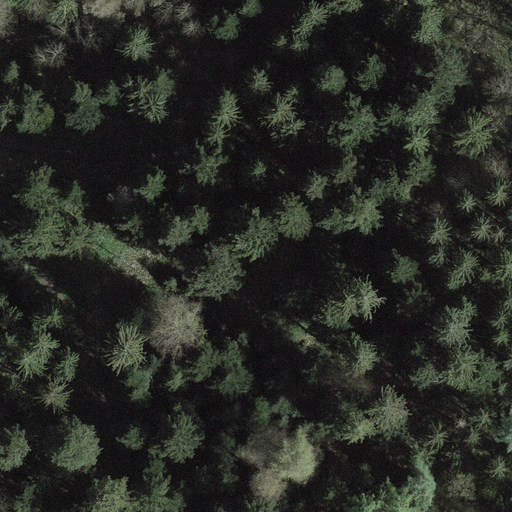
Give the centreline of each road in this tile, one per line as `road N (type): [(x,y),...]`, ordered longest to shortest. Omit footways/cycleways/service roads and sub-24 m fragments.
road 1 (track): [(511,155),(463,170),(0,139)]
road 2 (track): [(0,212),(82,352),(152,511)]
